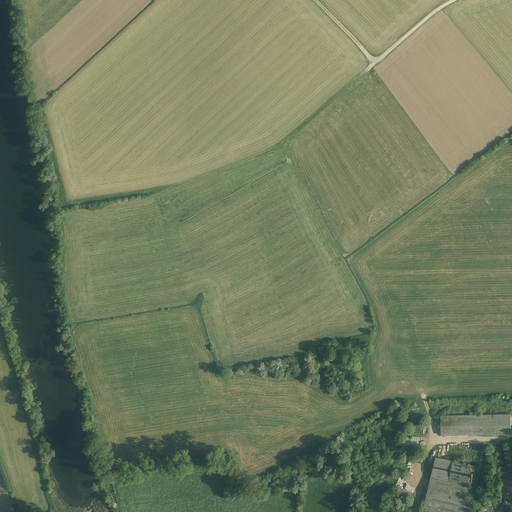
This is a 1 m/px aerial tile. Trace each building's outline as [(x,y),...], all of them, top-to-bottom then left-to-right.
[(511,414),(440,415),(441,435),(511,434),(511,414)] [(507,450),(491,448),(489,458),(506,460),(507,450)] [(473,511),(509,511),(511,506),(511,450),(507,469),(504,468),(504,467),(488,462),(478,497),(482,499),(479,508),(475,507),(473,511)] [(388,453),(374,451),(373,458),(387,459),(388,453)] [(476,464),(435,457),(421,511),(468,511),(474,487),(467,485),(467,484),(472,484),(476,464)] [(414,492),(401,485),(399,489),(412,496),(414,492)]
